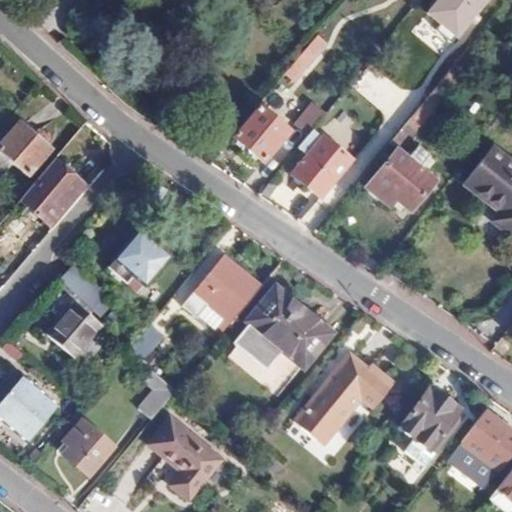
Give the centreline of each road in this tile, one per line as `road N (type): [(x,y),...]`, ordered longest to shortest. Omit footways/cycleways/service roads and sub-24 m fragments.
road 1 (residential): [(511,388),(142,144)]
road 2 (residential): [(0,304),(142,144)]
road 3 (residential): [(142,144),(0,13)]
